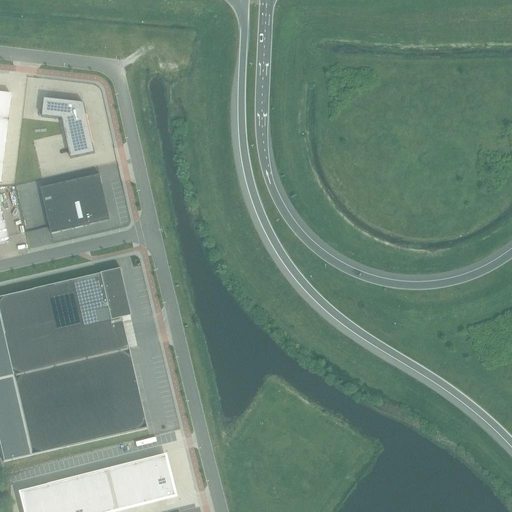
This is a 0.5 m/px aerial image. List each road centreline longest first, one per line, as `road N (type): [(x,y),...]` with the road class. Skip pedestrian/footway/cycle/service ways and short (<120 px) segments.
road 1 (motorway): [(245,0),(242,147),(270,236),(310,293),(511,443)]
road 2 (motorway): [(511,253),(462,279),(389,283),(335,264),(297,231),(262,158),(267,0)]
road 3 (unclassified): [(152,233),(223,511)]
road 4 (unclassified): [(0,53),(113,74),(152,233)]
road 5 (unclassified): [(152,233),(0,267)]
